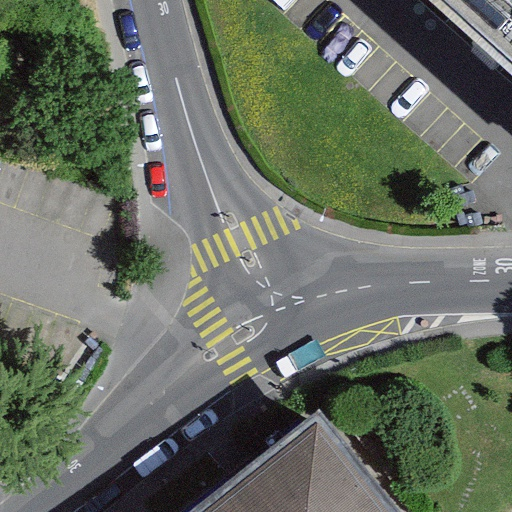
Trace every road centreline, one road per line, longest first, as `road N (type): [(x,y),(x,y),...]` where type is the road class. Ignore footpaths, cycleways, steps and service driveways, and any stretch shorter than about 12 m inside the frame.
road 1 (residential): [(288,307),(236,242),(163,0)]
road 2 (residential): [(288,307),(224,345),(24,511)]
road 3 (residential): [(511,283),(288,307)]
